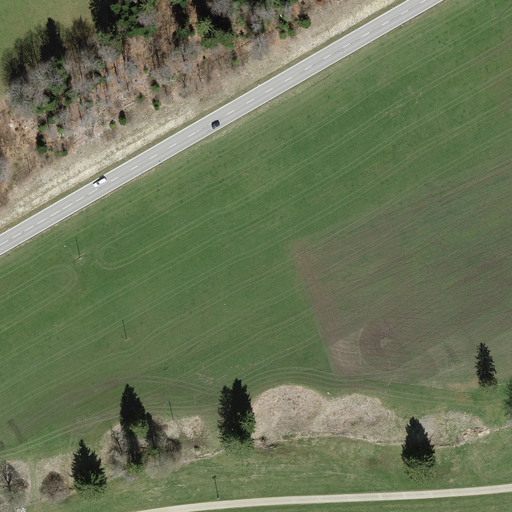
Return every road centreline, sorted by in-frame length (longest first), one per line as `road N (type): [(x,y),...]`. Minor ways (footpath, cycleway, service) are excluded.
road 1 (primary): [(425,0),(0,244)]
road 2 (unclassified): [(160,511),(511,487)]
